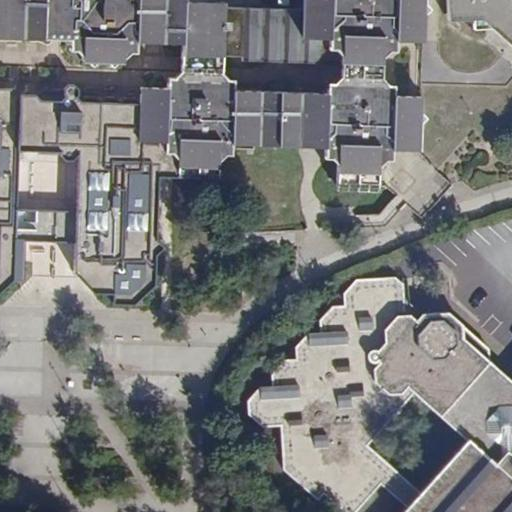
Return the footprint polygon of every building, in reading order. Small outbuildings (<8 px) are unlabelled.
[(0,0),(0,34),(40,36),(41,0),(0,0)] [(65,37),(67,0),(41,0),(40,36),(65,37)] [(67,0),(65,37),(65,40),(79,52),(79,57),(120,58),(121,51),(136,43),(136,40),(162,41),(175,41),(175,51),(180,52),(222,53),(222,6),(221,0),(67,0)] [(301,0),(301,10),(222,6),(222,53),(254,56),(340,57),(381,58),(395,44),(395,38),(397,38),(398,0),(301,0)] [(398,0),(397,38),(422,39),(422,0),(398,0)] [(511,0),(458,0),(459,15),(461,15),(475,14),(484,22),(511,47),(511,0)] [(484,22),(475,14),(461,15),(477,29),(484,22)] [(229,87),(221,71),(222,53),(180,52),(179,69),(178,92),(232,94),(233,86),(229,87)] [(380,95),(393,95),(394,88),(391,88),(380,76),(381,58),(340,57),(340,76),(339,94),(380,95)] [(138,97),(83,96),(80,99),(76,97),(77,88),(72,83),(64,83),(60,89),(59,98),(32,97),(32,94),(17,93),(11,89),(0,88),(0,296),(14,285),(14,255),(14,243),(71,245),(71,256),(70,270),(76,276),(92,293),(112,294),(112,303),(133,304),(155,284),(155,263),(155,254),(163,246),(155,239),(157,178),(157,175),(200,176),(214,176),(216,160),(219,155),(229,157),(231,155),(231,144),(324,147),(324,158),(335,158),(339,164),(338,186),(377,186),(378,166),(382,161),(392,162),(393,150),(407,151),(407,113),(399,105),(380,104),(380,95),(339,94),(339,97),(338,122),(312,121),(313,96),(298,96),(297,106),(254,105),(253,112),(246,112),(246,94),(232,94),(178,92),(173,92),(172,118),(158,118),(159,97),(138,97)] [(160,92),(159,97),(158,118),(172,118),(173,92),(160,92)] [(254,105),(254,94),(246,94),(246,112),(253,112),(254,105)] [(254,105),(297,106),(298,96),(254,94),(254,105)] [(380,104),(399,105),(420,105),(420,96),(393,95),(380,95),(380,104)] [(339,97),(313,96),(312,121),(338,122),(339,97)] [(420,105),(399,105),(407,113),(407,151),(418,151),(420,105)] [(14,255),(71,256),(71,245),(14,243),(14,255)] [(511,511),(511,381),(488,360),(489,348),(450,312),(413,316),(404,307),(398,281),(389,275),(352,280),(340,293),(340,305),(330,305),(315,321),(315,330),(306,331),(292,347),(292,360),(280,360),(267,376),(267,379),(265,388),(256,387),(245,400),(244,416),(262,432),(292,429),(292,435),(284,435),(270,451),(271,473),(308,507),(315,499),(328,511),(351,511),(371,490),(381,478),(354,452),(361,444),(410,390),(462,438),(470,446),(411,511),(511,511)] [(411,511),(470,446),(462,438),(414,492),(395,511),(394,511),(411,511)] [(381,478),(389,469),(361,444),(354,452),(381,478)] [(389,469),(381,478),(371,490),(395,511),(414,492),(389,469)]
